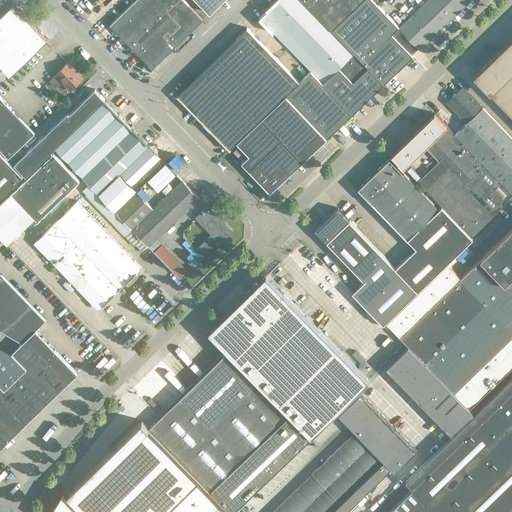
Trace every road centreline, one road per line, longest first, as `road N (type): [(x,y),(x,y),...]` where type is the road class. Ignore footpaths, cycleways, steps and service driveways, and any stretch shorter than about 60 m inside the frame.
road 1 (unclassified): [(16,511),(120,380),(270,233)]
road 2 (unclassified): [(270,233),(511,0)]
road 3 (unclassified): [(270,233),(146,100)]
road 4 (unclassified): [(146,100),(249,0)]
road 5 (unclassified): [(146,100),(46,0)]
road 6 (unknown): [(36,266),(132,368)]
